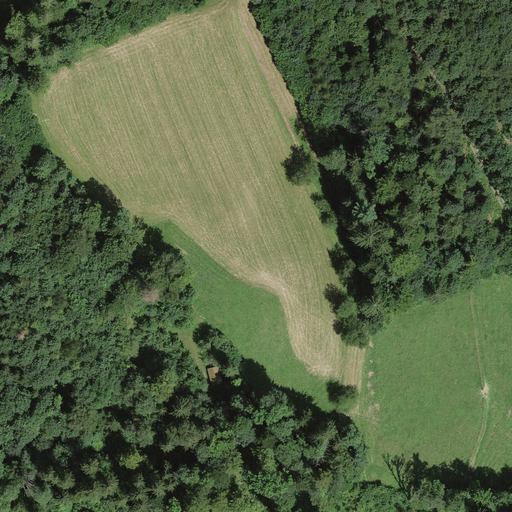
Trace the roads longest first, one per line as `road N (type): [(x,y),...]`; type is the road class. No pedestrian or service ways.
road 1 (track): [(506,210),(443,79),(372,0)]
road 2 (track): [(255,511),(213,414),(201,356),(167,325)]
